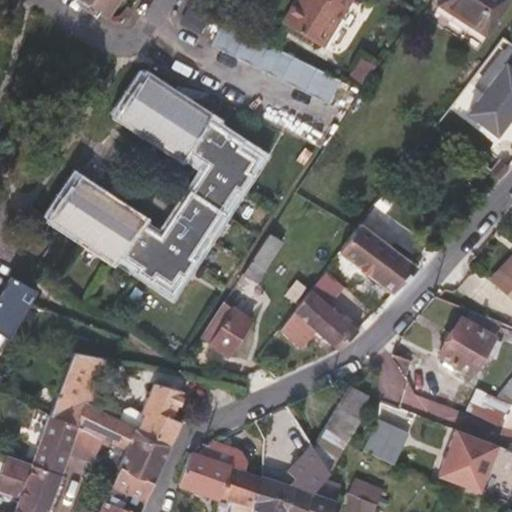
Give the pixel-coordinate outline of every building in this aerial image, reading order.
[(72,0),(103,20),(112,7),(110,6),(113,0),(72,0)] [(349,0),(294,0),(293,4),(293,8),(280,31),(322,53),(349,0)] [(509,0),(438,0),(434,7),(484,39),(509,0)] [(484,39),(434,7),(426,18),(476,50),(484,39)] [(220,50),(231,30),(219,24),(208,44),(220,50)] [(231,30),(220,50),(231,56),(242,35),(231,30)] [(242,35),(231,56),(242,62),(253,41),(242,35)] [(511,106),(511,46),(500,37),(450,103),(491,134),(511,106)] [(253,41),(242,62),(254,67),(264,46),(253,41)] [(264,46),(254,67),(265,73),(275,52),(264,46)] [(275,52),(265,73),(276,79),(287,58),(275,52)] [(287,58),(276,79),(288,85),(299,64),(287,58)] [(288,85),(299,90),(310,69),(299,64),(288,85)] [(310,69),(299,90),(312,97),(323,76),(310,69)] [(323,76),(312,97),(324,103),(334,82),(323,76)] [(179,155),(201,120),(203,118),(192,110),(190,113),(152,88),(154,86),(143,79),(117,119),(127,126),(129,124),(167,148),(166,150),(177,158),(179,155)] [(201,120),(179,155),(202,169),(224,135),(201,120)] [(258,157),(224,135),(202,169),(236,191),(258,157)] [(202,169),(186,193),(220,215),(236,191),(202,169)] [(110,261),(112,258),(134,224),(136,221),(125,214),(122,217),(84,192),(86,189),(75,182),(49,222),(59,228),(61,225),(99,250),(97,253),(110,261)] [(396,204),(382,192),(358,225),(380,242),(403,212),(395,206),(396,204)] [(205,238),(220,215),(186,193),(172,216),(205,238)] [(156,239),(190,261),(205,238),(172,216),(156,239)] [(134,273),(156,239),(134,224),(112,258),(134,273)] [(380,242),(358,225),(355,229),(336,254),(389,294),(413,267),(380,242)] [(281,243),(268,235),(240,276),(254,285),(281,243)] [(168,295),(190,261),(156,239),(134,273),(168,295)] [(511,263),(492,286),(511,305),(511,263)] [(31,293),(5,279),(0,287),(0,312),(16,322),(24,306),(31,293)] [(320,287),(315,282),(307,292),(320,304),(326,297),(318,291),(320,287)] [(320,304),(307,292),(291,313),(338,351),(355,333),(320,304)] [(230,309),(221,303),(198,339),(205,344),(230,309)] [(249,322),(230,309),(205,344),(226,357),(249,322)] [(511,329),(466,311),(462,318),(458,317),(433,355),(467,375),(493,334),(507,339),(511,329)] [(101,436),(122,445),(126,447),(132,433),(167,448),(178,423),(170,419),(182,393),(152,384),(136,422),(96,403),(108,370),(111,371),(114,364),(110,363),(71,354),(48,415),(76,426),(101,436)] [(406,363),(390,356),(402,376),(403,377),(406,363)] [(345,386),(309,448),(312,452),(326,473),(354,428),(364,397),(345,386)] [(363,449),(397,463),(417,415),(383,401),(363,449)] [(312,452),(309,448),(286,413),(278,418),(285,429),(275,435),(296,469),(312,452)] [(58,477),(66,456),(76,426),(48,415),(30,465),(57,476),(58,477)] [(90,465),(101,436),(76,426),(66,456),(90,465)] [(150,484),(167,448),(132,433),(126,447),(122,445),(113,467),(116,469),(150,484)] [(501,455),(445,433),(425,481),(480,503),(501,455)] [(225,466),(240,471),(243,462),(237,450),(211,441),(193,455),(186,453),(174,487),(179,488),(213,498),(225,466)] [(326,473),(312,452),(296,469),(285,486),(291,488),(307,493),(308,494),(326,473)] [(57,476),(30,465),(6,457),(0,473),(0,487),(20,494),(18,501),(13,511),(43,511),(58,477),(57,476)] [(213,498),(247,508),(247,505),(257,477),(240,471),(225,466),(213,498)] [(150,484),(116,469),(106,491),(104,496),(125,505),(138,510),(140,506),(150,484)] [(247,505),(261,511),(281,511),(291,488),(285,486),(259,476),(257,477),(247,505)] [(344,495),(372,506),(378,491),(352,480),(344,495)] [(20,494),(0,487),(0,494),(18,501),(20,494)] [(301,511),(307,493),(291,488),(281,511),(301,511)] [(308,494),(307,493),(301,511),(327,511),(331,502),(308,494)] [(369,511),(372,506),(344,495),(341,511),(369,511)] [(123,511),(122,511),(125,505),(104,496),(96,511),(123,511)]
